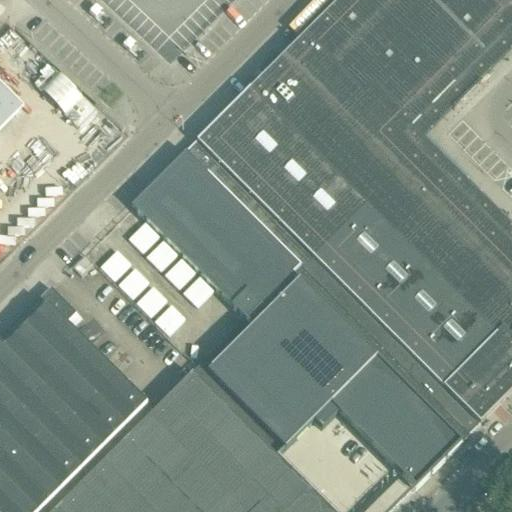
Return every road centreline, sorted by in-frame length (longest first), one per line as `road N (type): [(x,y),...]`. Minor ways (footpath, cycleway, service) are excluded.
road 1 (unclassified): [(0,285),(168,117)]
road 2 (unclassified): [(168,117),(42,0)]
road 3 (unclassified): [(168,117),(289,0)]
